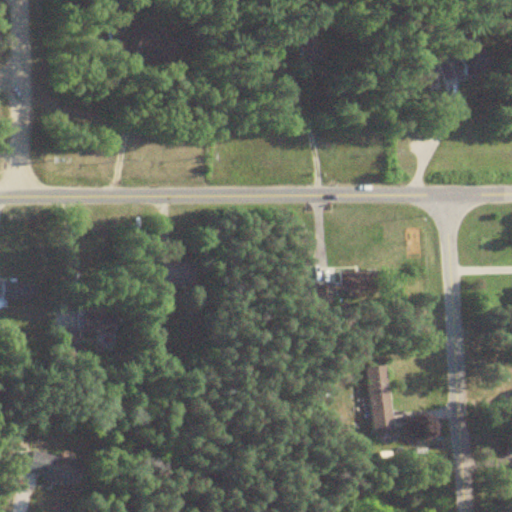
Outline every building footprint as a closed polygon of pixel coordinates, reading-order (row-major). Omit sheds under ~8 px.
[(145,46),(155,50),(153,55),(166,61),(174,41),(151,31),(145,46)] [(290,39),(299,66),(320,59),(311,32),(290,39)] [(458,56),(433,63),(437,80),(459,74),(483,67),(476,40),(455,45),(458,56)] [(160,261),(160,283),(192,283),(192,261),(160,261)] [(313,283),(313,299),(374,297),(373,269),(335,270),(336,283),(313,283)] [(0,299),(30,299),(30,281),(0,281),(0,299)] [(385,365),(364,367),(371,432),(391,430),(385,365)] [(79,463),(29,449),(22,473),(73,488),(79,463)]
